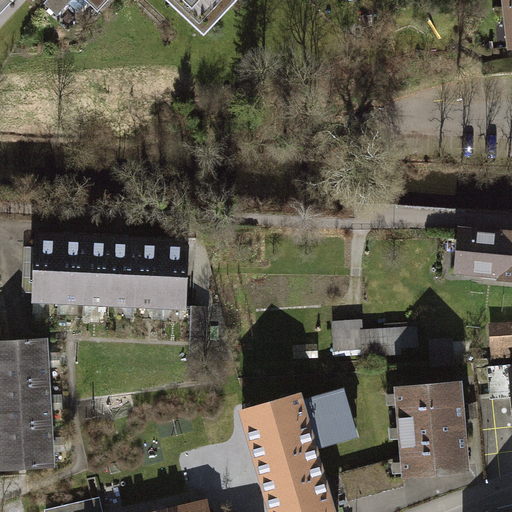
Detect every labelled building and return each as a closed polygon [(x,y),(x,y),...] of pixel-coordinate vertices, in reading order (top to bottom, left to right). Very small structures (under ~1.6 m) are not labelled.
[(0,0),(0,13),(13,0),(0,0)] [(47,0),(46,2),(60,15),(73,0),(47,0)] [(89,0),(99,9),(106,0),(89,0)] [(511,0),(501,0),(510,57),(511,56),(511,0)] [(457,273),(511,278),(511,233),(462,229),(457,273)] [(32,299),(188,309),(192,242),(36,232),(32,299)] [(367,325),(367,316),(336,318),(338,355),(404,351),(404,345),(421,344),(420,322),(367,325)] [(511,323),(489,325),(491,362),(511,360),(511,323)] [(0,466),(53,464),(47,340),(0,342),(0,466)] [(465,464),(458,375),(388,381),(394,469),(465,464)] [(357,511),(316,380),(245,403),(279,511),(357,511)] [(105,511),(103,496),(47,503),(48,511),(105,511)] [(206,511),(204,503),(164,511),(206,511)]
